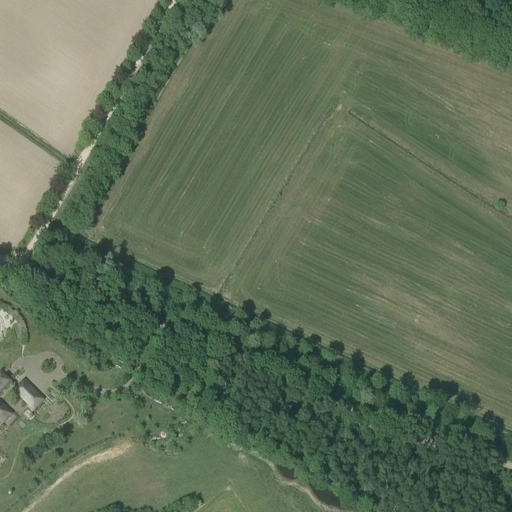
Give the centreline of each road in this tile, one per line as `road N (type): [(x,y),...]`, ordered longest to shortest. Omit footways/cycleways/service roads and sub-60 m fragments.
road 1 (unclassified): [(511,469),(365,427),(327,401),(0,259)]
road 2 (track): [(18,270),(171,0)]
